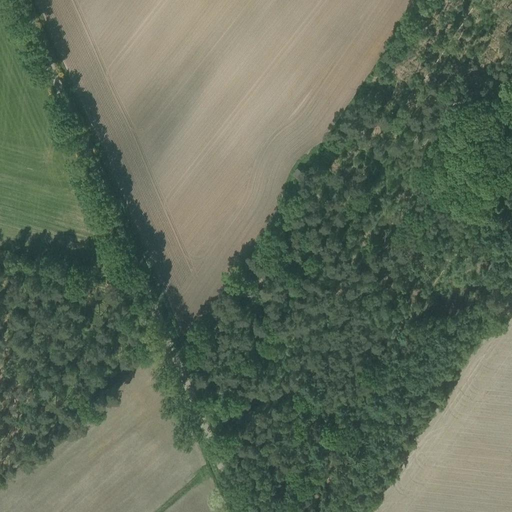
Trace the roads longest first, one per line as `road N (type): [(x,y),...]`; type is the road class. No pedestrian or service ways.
road 1 (tertiary): [(20,0),(148,289)]
road 2 (tertiary): [(240,511),(148,289)]
